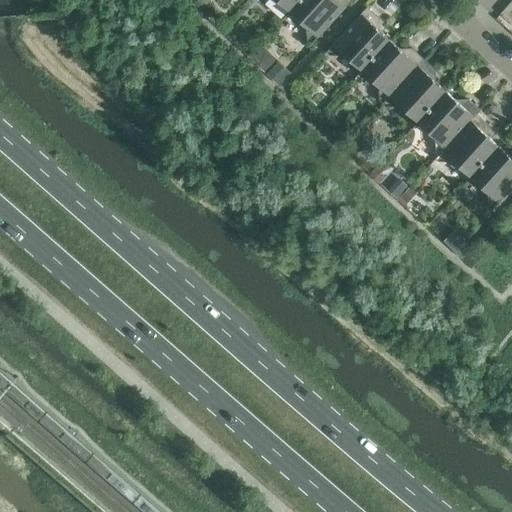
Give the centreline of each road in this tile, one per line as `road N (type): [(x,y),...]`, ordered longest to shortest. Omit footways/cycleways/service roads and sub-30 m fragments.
road 1 (primary): [(434,511),(0,132)]
road 2 (primary): [(0,212),(343,511)]
